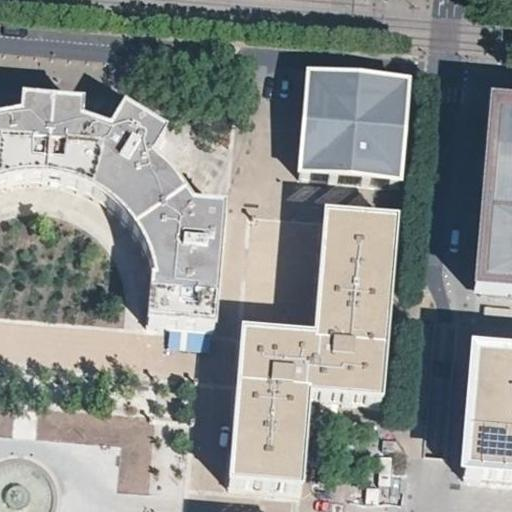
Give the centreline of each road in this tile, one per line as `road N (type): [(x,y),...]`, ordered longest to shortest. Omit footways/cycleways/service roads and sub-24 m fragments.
road 1 (residential): [(0,30),(442,71)]
road 2 (residential): [(428,511),(444,323),(427,237),(442,71)]
